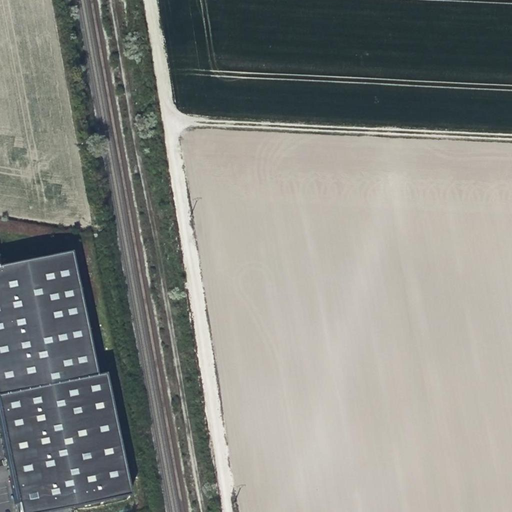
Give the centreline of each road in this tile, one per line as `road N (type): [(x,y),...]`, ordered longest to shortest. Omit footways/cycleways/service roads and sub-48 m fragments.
road 1 (track): [(149,0),(225,511)]
road 2 (track): [(511,137),(170,121)]
